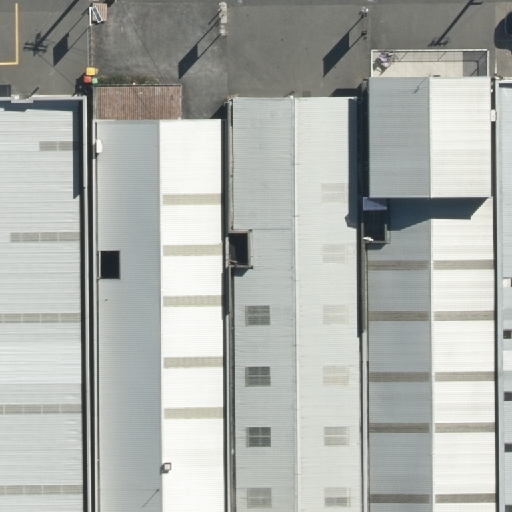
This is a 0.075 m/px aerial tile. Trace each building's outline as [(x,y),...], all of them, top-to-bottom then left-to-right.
[(365,511),(496,511),(493,91),(493,73),(362,73),(362,103),(365,511)] [(496,511),(511,511),(511,91),(493,91),(496,511)] [(81,103),(0,103),(0,511),(84,511),(82,129),(81,103)] [(365,511),(362,103),(224,103),(224,128),(226,511),(365,511)] [(82,129),(84,511),(226,511),(224,128),(82,129)]
